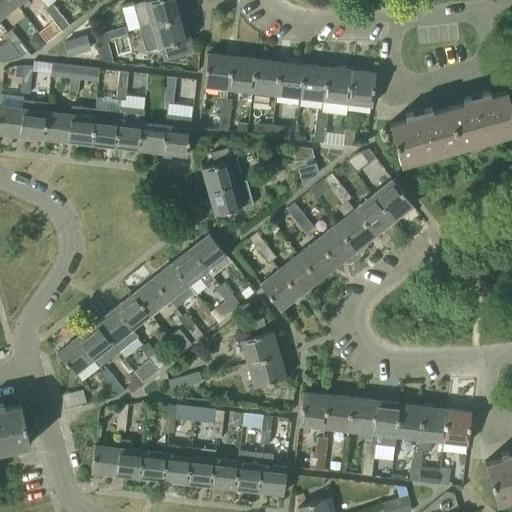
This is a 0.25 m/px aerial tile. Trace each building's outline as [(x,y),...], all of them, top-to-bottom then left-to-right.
[(0,0),(0,18),(16,6),(11,0),(0,0)] [(140,28),(183,16),(178,0),(147,0),(133,4),(140,28)] [(57,19),(61,16),(51,3),(44,10),(51,19),(55,16),(57,19)] [(55,16),(51,19),(61,32),(69,26),(61,16),(57,19),(55,16)] [(183,16),(140,28),(146,52),(189,40),(183,16)] [(124,27),(107,31),(109,36),(112,36),(113,40),(127,36),(124,27)] [(16,45),(20,42),(10,30),(3,35),(7,40),(10,45),(14,42),(16,45)] [(109,36),(107,31),(94,35),(96,45),(113,40),(112,36),(109,36)] [(36,50),(45,43),(38,34),(33,38),(32,45),(36,50)] [(64,42),(67,55),(90,49),(86,36),(64,42)] [(10,45),(7,40),(0,45),(0,63),(0,64),(21,58),(28,52),(20,42),(16,45),(14,42),(10,45)] [(227,89),(231,56),(207,53),(203,86),(227,89)] [(231,56),(227,89),(251,92),(255,59),(231,56)] [(255,59),(251,92),(275,95),(279,61),(255,59)] [(279,61),(275,95),(299,97),(303,64),(279,61)] [(303,64),(299,97),(323,100),(327,67),(303,64)] [(14,77),(21,78),(22,66),(18,65),(15,67),(14,77)] [(22,65),(21,79),(25,80),(25,83),(30,84),(32,66),(22,65)] [(70,65),(69,79),(74,80),(73,83),(78,84),(80,66),(70,65)] [(351,70),(327,67),(323,100),(347,103),(351,70)] [(351,70),(347,103),(371,106),(375,73),(351,70)] [(119,71),(117,85),(122,86),(122,88),(126,89),(128,72),(119,71)] [(166,77),(164,91),(169,91),(169,93),(174,93),(175,77),(166,77)] [(25,80),(21,79),(19,93),(29,94),(30,84),(25,83),(25,80)] [(74,80),(69,79),(67,93),(77,94),(78,84),(73,83),(74,80)] [(122,86),(117,85),(116,99),(125,100),(126,89),(122,88),(122,86)] [(448,107),(459,146),(511,131),(511,109),(506,90),(505,90),(505,91),(482,97),(481,92),(480,93),(481,95),(472,98),(471,95),(470,96),(471,101),(448,107)] [(169,91),(164,91),(163,104),(172,105),(174,93),(169,93),(169,91)] [(224,115),(229,115),(231,100),(221,99),(219,118),(224,118),(224,115)] [(23,109),(22,109),(19,136),(43,139),(47,103),(24,100),(23,109)] [(47,103),(43,139),(67,142),(70,114),(47,111),(48,103),(47,103)] [(0,133),(19,136),(22,109),(0,105),(0,133)] [(119,107),(119,111),(114,147),(138,150),(142,123),(143,110),(119,107)] [(459,146),(448,107),(425,114),(423,109),(422,109),(423,112),(414,114),(413,112),(412,112),(413,117),(391,123),(391,122),(389,123),(401,164),(402,163),(459,146)] [(95,108),(94,117),(91,144),(114,147),(119,111),(95,108)] [(316,110),(314,128),(319,129),(319,125),(324,126),(326,111),(316,110)] [(70,114),(67,142),(91,144),(94,117),(70,114)] [(167,115),(165,125),(162,153),(187,156),(191,118),(167,115)] [(224,118),(219,118),(217,131),(227,132),(229,115),(224,115),(224,118)] [(142,123),(138,150),(162,153),(165,125),(142,123)] [(271,137),(272,125),(255,123),(254,134),(271,137)] [(290,128),(272,125),(271,137),(288,138),(290,128)] [(319,129),(314,128),(312,142),(322,143),(324,126),(319,125),(319,129)] [(342,146),(352,146),(353,131),(343,129),(342,146)] [(208,192),(234,184),(242,182),(232,149),(227,151),(226,148),(210,153),(213,164),(201,168),(208,192)] [(360,150),(353,154),(345,160),(355,173),(370,161),(360,150)] [(313,157),(300,160),(301,165),(299,165),(300,170),(315,166),(313,157)] [(301,165),(300,160),(285,164),(288,174),(300,170),(299,165),(301,165)] [(314,166),(300,170),(304,184),(318,174),(315,166),(314,166)] [(336,188),(340,185),(331,173),(323,179),(334,193),(338,190),(336,188)] [(391,179),(372,194),(392,220),(411,205),(391,179)] [(240,208),(234,184),(208,192),(215,215),(240,208)] [(357,206),(340,185),(336,188),(338,190),(334,193),(348,213),(353,209),(357,206)] [(372,194),(357,206),(353,209),(374,235),(392,220),(372,194)] [(298,217),(302,214),(293,202),(285,209),(296,223),(300,220),(298,217)] [(353,209),(348,213),(334,224),(355,250),(374,235),(353,209)] [(300,220),(296,223),(305,234),(313,227),(302,214),(298,217),(300,220)] [(334,224),(316,239),(336,265),(355,250),(334,224)] [(261,247),(265,244),(255,232),(247,238),(259,253),(263,250),(261,247)] [(189,248),(211,277),(231,261),(209,233),(189,248)] [(336,265),(316,239),(297,254),(317,280),(336,265)] [(263,250),(259,253),(267,263),(275,257),(265,244),(261,247),(263,250)] [(211,277),(189,248),(170,263),(188,286),(196,296),(215,281),(211,277)] [(297,254),(278,268),(299,295),(317,280),(297,254)] [(170,263),(151,278),(169,301),(188,286),(170,263)] [(299,295),(278,268),(259,284),(280,310),(299,295)] [(169,301),(151,278),(133,293),(150,316),(169,301)] [(226,296),(230,293),(222,283),(215,289),(225,301),(229,298),(226,296)] [(253,294),(248,287),(240,293),(245,300),(253,294)] [(150,316),(133,293),(114,308),(132,331),(150,316)] [(240,305),(230,293),(226,296),(229,298),(225,301),(233,311),(240,305)] [(132,331),(114,308),(95,323),(113,346),(132,331)] [(189,325),(192,323),(184,313),(177,319),(187,331),(191,328),(189,325)] [(95,323),(76,338),(94,360),(113,346),(95,323)] [(191,328),(187,331),(195,341),(202,335),(192,323),(189,325),(191,328)] [(247,363),(279,354),(272,330),(241,339),(247,363)] [(94,360),(76,338),(56,353),(74,376),(94,360)] [(151,355),(155,352),(147,342),(139,348),(149,360),(153,357),(151,355)] [(164,364),(155,352),(151,355),(153,357),(149,360),(157,370),(164,364)] [(285,378),(279,354),(247,363),(254,386),(285,378)] [(109,380),(113,377),(106,368),(99,374),(108,386),(112,383),(109,380)] [(198,372),(180,376),(182,381),(185,380),(186,385),(201,381),(198,372)] [(124,388),(125,389),(130,395),(142,386),(141,385),(132,373),(122,381),(127,386),(124,388)] [(182,381),(180,376),(167,380),(170,390),(186,385),(185,380),(182,381)] [(112,383),(108,386),(116,396),(123,390),(113,377),(109,380),(112,383)] [(58,399),(80,396),(79,384),(56,387),(58,399)] [(324,428),(327,395),(302,392),(299,425),(324,428)] [(351,397),(327,395),(324,428),(347,430),(351,397)] [(375,400),(351,397),(347,430),(371,433),(375,400)] [(375,400),(371,433),(370,444),(375,444),(394,447),(395,436),(399,403),(375,400)] [(0,450),(27,444),(28,445),(29,445),(21,403),(19,404),(19,405),(0,408),(0,450)] [(399,403),(395,436),(419,439),(423,406),(399,403)] [(121,421),(126,421),(127,413),(132,414),(133,412),(143,414),(145,404),(127,405),(118,404),(117,418),(121,418),(121,421)] [(169,422),(174,422),(176,405),(167,404),(165,419),(169,419),(169,422)] [(447,409),(423,406),(419,439),(443,442),(447,409)] [(447,409),(443,442),(467,444),(470,411),(447,409)] [(217,427),(222,428),(223,411),(214,410),(213,424),(217,425),(217,427)] [(265,432),(269,433),(271,416),(262,415),(260,430),(265,430),(265,432)] [(121,418),(117,418),(115,431),(125,432),(126,421),(121,421),(121,418)] [(169,419),(165,419),(163,432),(172,433),(174,422),(169,422),(169,419)] [(217,425),(213,424),(211,437),(220,438),(222,428),(217,427),(217,425)] [(265,430),(260,430),(259,443),(268,444),(269,433),(265,432),(265,430)] [(316,437),(314,456),(319,456),(320,453),(325,454),(327,439),(316,437)] [(119,439),(118,448),(115,475),(139,478),(142,451),(128,449),(129,441),(119,439)] [(375,444),(370,444),(365,443),(362,461),(368,462),(368,459),(373,459),(375,444)] [(118,448),(94,445),(91,472),(115,475),(118,448)] [(166,445),(166,453),(163,480),(187,483),(190,456),(190,447),(166,445)] [(216,450),(190,447),(190,456),(187,483),(210,486),(214,459),(216,450)] [(412,448),(410,466),(415,466),(415,463),(420,464),(422,450),(412,448)] [(511,497),(511,452),(509,453),(508,450),(507,451),(509,456),(486,462),(486,461),(484,462),(496,503),(498,502),(497,501),(511,497)] [(142,451),(139,478),(163,480),(166,453),(142,451)] [(262,453),(261,464),(258,491),(283,494),(286,467),(273,465),(274,455),(262,453)] [(319,456),(314,456),(313,469),(323,470),(325,454),(320,453),(319,456)] [(214,459),(210,486),(234,489),(237,462),(214,459)] [(368,462),(362,461),(361,475),(371,476),(373,459),(368,459),(368,462)] [(261,464),(237,462),(234,489),(258,491),(261,464)] [(331,463),(330,471),(339,472),(340,464),(331,463)] [(415,466),(410,466),(408,480),(418,481),(420,464),(415,463),(415,466)] [(449,469),(440,468),(438,484),(447,485),(449,469)] [(396,485),(398,497),(407,494),(406,487),(396,485)] [(398,497),(394,498),(396,503),(393,504),(395,509),(410,504),(407,494),(398,497)] [(396,503),(394,498),(380,503),(382,511),(383,511),(395,509),(393,504),(396,503)] [(298,511),(326,511),(323,499),(297,506),(298,511)]
